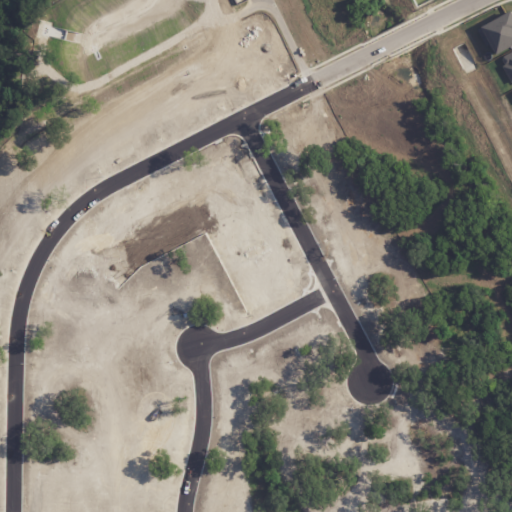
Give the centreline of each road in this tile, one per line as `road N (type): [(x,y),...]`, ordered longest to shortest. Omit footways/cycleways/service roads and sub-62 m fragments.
road 1 (residential): [(476,0),(110,177),(52,223),(19,300),(13,511)]
road 2 (residential): [(185,511),(203,421),(201,339),(331,281)]
road 3 (residential): [(244,113),(373,370)]
